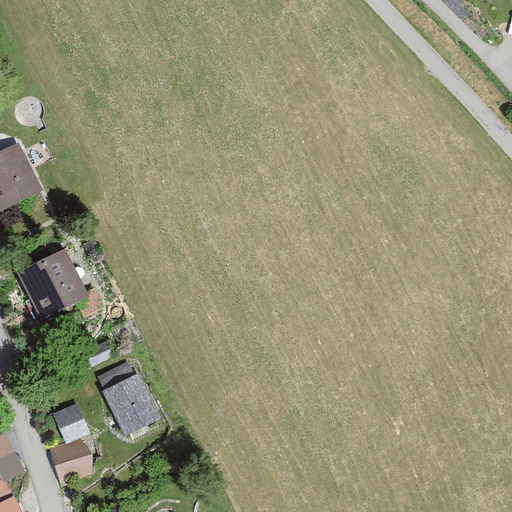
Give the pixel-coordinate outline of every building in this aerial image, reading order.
[(18,139),(0,148),(0,211),(44,189),(18,139)] [(72,246),(26,272),(51,318),(98,293),(72,246)] [(132,355),(97,371),(127,434),(161,418),(132,355)] [(80,401),(54,410),(65,441),(91,431),(80,401)] [(0,432),(0,473),(1,476),(22,467),(7,429),(0,432)] [(0,480),(0,511),(23,511),(14,494),(8,497),(0,480)]
